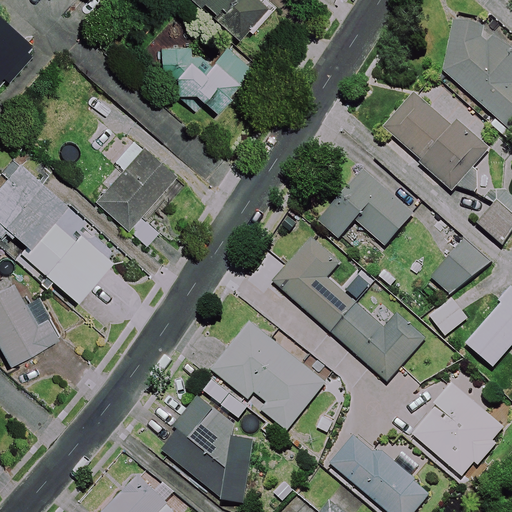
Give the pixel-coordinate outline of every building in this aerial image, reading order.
[(192,0),(238,41),(248,30),(253,35),(272,13),(257,0),(192,0)] [(0,78),(30,46),(0,18),(0,78)] [(487,42),(482,38),(485,29),(452,22),(443,71),(499,121),(493,127),(506,139),(511,132),(511,53),(493,36),(487,42)] [(167,50),(149,72),(182,97),(179,101),(194,113),(203,103),(216,113),(251,68),(226,48),(209,70),(183,49),(177,58),(167,50)] [(450,130),(415,97),(384,130),(452,193),(462,183),(470,190),(481,179),(472,170),(488,153),(456,123),(450,130)] [(184,185),(134,140),(113,163),(123,172),(96,202),(132,235),(158,207),(161,210),(184,185)] [(67,204),(19,164),(0,186),(0,235),(7,228),(32,250),(26,257),(78,302),(112,263),(79,234),(74,241),(52,222),(67,204)] [(413,213),(359,171),(319,223),(340,239),(354,221),(387,247),(413,213)] [(511,232),(511,218),(495,204),(478,225),(502,245),(511,232)] [(332,334),(358,305),(327,278),(340,264),(312,239),(274,282),(332,334)] [(447,296),(451,299),(486,264),(465,243),(430,278),(447,296)] [(37,324),(13,283),(0,290),(0,347),(10,366),(60,337),(49,317),(37,324)] [(511,347),(511,289),(510,288),(498,302),(501,304),(466,345),(493,369),(511,347)] [(358,305),(332,334),(387,383),(427,337),(400,313),(385,330),(358,305)] [(325,385),(250,324),(213,371),(249,399),(254,392),(267,403),(261,410),(287,431),(325,385)] [(412,435),(462,477),(474,463),(478,467),(497,444),(492,441),(503,428),(453,386),(412,435)] [(231,438),(238,429),(197,395),(172,426),(177,430),(160,451),(225,504),(245,507),(253,441),(231,438)] [(381,457),(351,433),(326,463),(386,511),(414,511),(431,492),(383,453),(381,457)] [(154,493),(138,478),(104,511),(173,511),(164,503),(173,494),(162,484),(154,493)]
